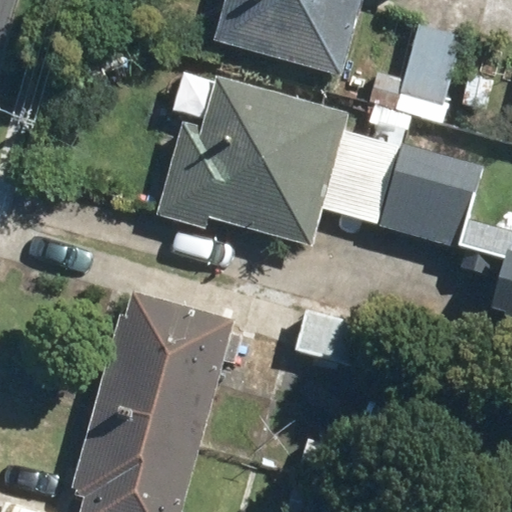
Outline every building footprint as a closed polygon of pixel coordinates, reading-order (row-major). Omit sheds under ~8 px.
[(229,0),(217,44),(343,78),(364,0),(229,0)] [(463,37),(420,24),(401,92),(444,104),(463,37)] [(349,115),(219,77),(205,128),(185,122),(158,216),(208,231),(211,219),(311,247),(349,115)] [(511,229),(511,230),(470,219),(485,165),(404,143),(381,227),(506,261),(486,332),(511,339),(511,229)] [(184,511),(237,321),(136,293),(129,317),(125,315),(75,498),(87,501),(83,511),(184,511)] [(377,325),(308,307),(296,350),(365,368),(377,325)]
